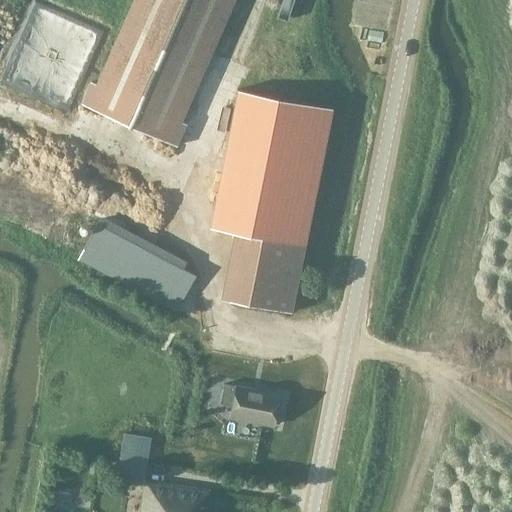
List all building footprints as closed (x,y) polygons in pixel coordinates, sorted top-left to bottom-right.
[(178,121),(231,0),(135,0),(98,85),(90,82),(80,104),(176,146),(185,124),(178,121)] [(268,94),(247,93),(246,110),(267,111),(268,94)] [(271,116),(276,139),(295,135),(290,112),(271,116)] [(271,184),(277,152),(214,139),(207,171),(271,184)] [(306,244),(322,166),(280,157),(264,235),(306,244)] [(258,211),(263,192),(225,183),(221,202),(258,211)] [(65,220),(55,241),(65,246),(75,224),(65,220)] [(175,312),(195,276),(96,223),(77,259),(175,312)] [(290,313),(304,245),(244,234),(230,301),(290,313)] [(272,426),(278,395),(235,386),(223,384),(219,403),(231,406),(228,417),(272,426)] [(142,486),(143,481),(149,437),(123,433),(116,482),(142,486)] [(205,511),(208,491),(143,481),(142,486),(138,511),(205,511)]
